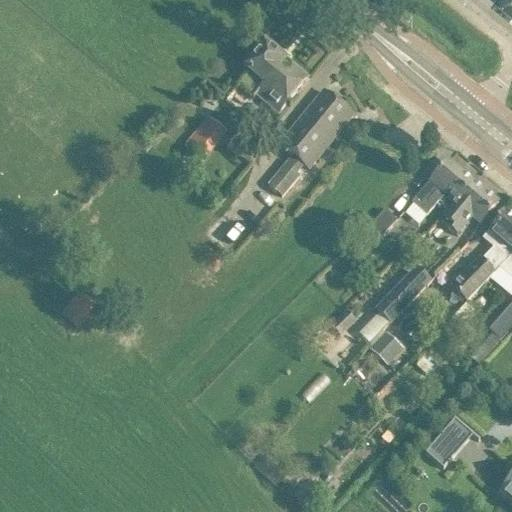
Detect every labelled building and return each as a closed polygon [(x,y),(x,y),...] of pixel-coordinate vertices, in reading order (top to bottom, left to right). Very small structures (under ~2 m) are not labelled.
[(511,0),(498,0),(511,10),(511,0)] [(307,81),(288,65),(264,46),(244,71),(248,75),(227,101),(242,113),(255,98),(278,116),(307,81)] [(323,94),(279,148),(292,159),(268,189),(280,199),(305,169),(308,172),(352,118),(323,94)] [(208,118),(184,147),(203,163),(227,134),(208,118)] [(405,162),(378,140),(347,178),(373,200),(405,162)] [(439,204),(449,213),(473,184),(448,163),(412,206),(427,219),(439,204)] [(498,205),(473,184),(449,213),(443,219),(457,233),(464,226),(465,227),(471,219),(480,226),(498,205)] [(364,236),(376,247),(397,223),(385,212),(364,236)] [(511,255),(511,217),(506,212),(482,241),(495,251),(483,263),(479,259),(451,289),(466,304),(506,263),(511,255)] [(511,280),(511,255),(506,263),(501,269),(511,280)] [(389,326),(430,284),(420,275),(413,283),(409,279),(376,313),(389,326)] [(78,297),(59,315),(77,334),(96,314),(78,297)] [(511,306),(490,333),(502,343),(511,331),(511,306)] [(384,335),(368,352),(385,369),(402,352),(384,335)] [(443,472),(454,460),(435,444),(425,456),(443,472)] [(267,463),(255,475),(271,492),(284,480),(267,463)] [(511,506),(511,478),(498,494),(511,506)]
